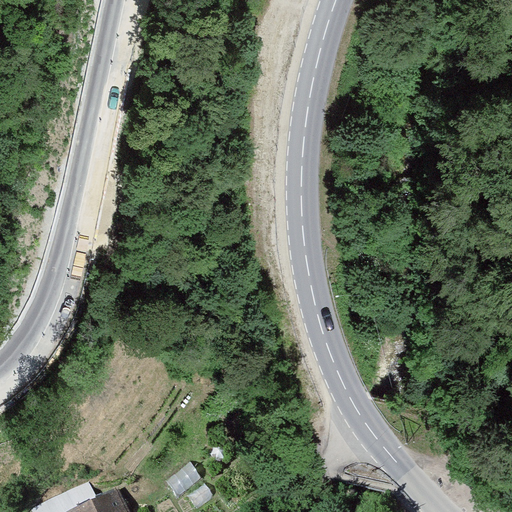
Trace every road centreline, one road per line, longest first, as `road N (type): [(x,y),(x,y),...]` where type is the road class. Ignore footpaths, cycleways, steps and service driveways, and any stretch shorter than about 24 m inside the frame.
road 1 (secondary): [(337,0),(308,113),(307,260),(351,399),(441,511)]
road 2 (secondary): [(0,387),(44,337),(66,281),(126,0)]
